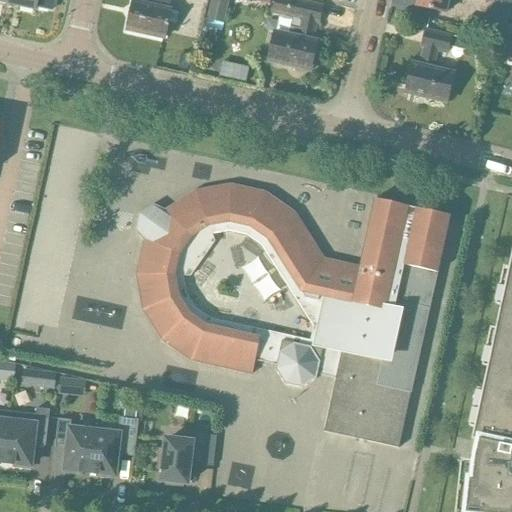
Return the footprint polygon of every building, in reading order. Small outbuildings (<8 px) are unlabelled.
[(9,0),(8,5),(36,11),(36,7),(52,11),(54,0),(9,0)] [(134,3),(127,31),(164,39),(168,23),(171,12),(170,11),(171,0),(137,0),(136,4),(134,3)] [(211,0),(207,21),(223,24),(228,0),(211,0)] [(311,72),(312,62),(317,43),(312,42),(316,23),(319,23),(323,7),(290,0),(275,0),(272,13),(293,18),(290,29),(298,31),(297,38),(275,33),(268,62),(311,72)] [(448,0),(418,0),(417,7),(436,11),(445,14),(448,0)] [(467,28),(505,37),(511,4),(511,2),(500,0),(497,0),(491,30),(484,28),(486,21),(469,18),(467,28)] [(406,93),(412,95),(447,103),(454,75),(433,70),(437,51),(447,53),(451,37),(426,31),(422,47),(425,48),(420,67),(413,65),(406,93)] [(454,38),(452,48),(465,51),(467,41),(454,38)] [(328,370),(337,372),(324,432),(399,449),(450,217),(376,201),(375,201),(359,275),(320,266),(291,220),(296,216),(295,214),(266,194),(231,186),(195,192),(166,211),(154,206),(140,215),(136,233),(145,242),(137,276),(143,311),(162,341),(192,362),(252,375),(255,361),(268,363),(269,359),(278,361),(276,371),(285,385),(302,389),(317,380),(319,370),(328,372),(328,370)] [(511,511),(511,271),(475,442),(480,444),(475,464),(475,466),(472,466),(466,511),(511,511)] [(0,382),(13,383),(15,366),(0,363),(0,382)] [(23,370),(21,386),(54,391),(56,374),(23,370)] [(60,379),(58,396),(84,398),(86,381),(60,379)] [(11,423),(6,464),(13,465),(13,468),(30,470),(33,444),(45,445),(45,447),(46,447),(49,419),(50,410),(37,409),(36,416),(24,414),(12,413),(11,423)] [(0,463),(6,464),(11,423),(12,413),(0,411),(0,463)] [(95,433),(90,474),(97,475),(97,478),(114,480),(118,453),(134,455),(134,457),(139,421),(120,419),(119,435),(95,433)] [(83,473),(90,474),(95,433),(71,430),(72,421),(59,420),(55,448),(56,448),(56,446),(68,448),(65,474),(82,476),(83,473)] [(193,435),(192,444),(167,441),(165,453),(162,453),(160,469),(163,469),(162,482),(166,482),(165,486),(183,488),(184,484),(188,485),(190,462),(202,463),(202,465),(203,465),(206,437),(193,435)]
